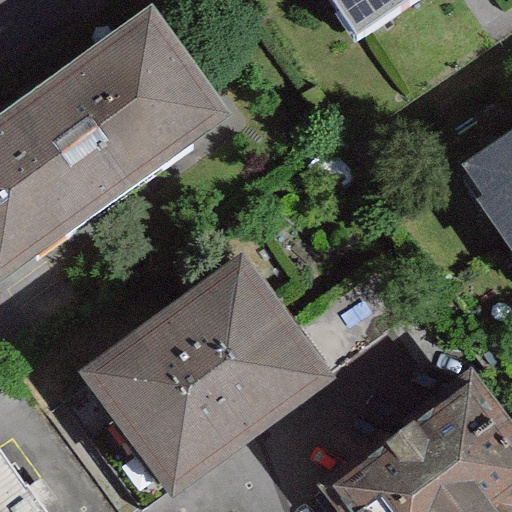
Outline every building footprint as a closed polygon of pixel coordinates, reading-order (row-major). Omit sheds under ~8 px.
[(331,0),(361,44),(426,0),(331,0)] [(226,123),(157,28),(0,140),(0,277),(4,283),(226,123)] [(511,151),(471,179),(511,238),(511,151)] [(245,256),(95,365),(176,476),(327,367),(245,256)] [(490,511),(511,496),(511,420),(480,377),(343,479),(367,511),(490,511)] [(0,511),(46,511),(0,448),(0,511)]
